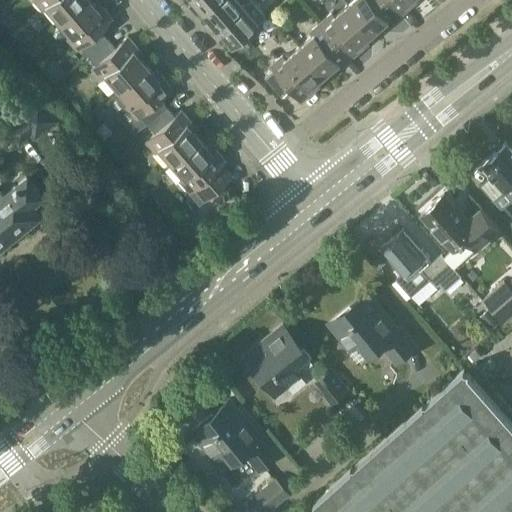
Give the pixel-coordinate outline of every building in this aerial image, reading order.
[(45,7),(57,21),(80,0),(32,0),(41,10),(45,7)] [(79,46),(87,55),(106,38),(98,29),(111,18),(101,7),(98,10),(89,0),(80,0),(57,21),(69,35),(66,38),(75,49),(79,46)] [(193,0),(204,12),(217,0),(193,0)] [(217,0),(204,12),(218,28),(250,1),(249,0),(217,0)] [(352,0),(348,4),(373,32),(387,20),(390,24),(401,15),(387,0),(352,0)] [(387,0),(401,15),(411,6),(408,2),(410,0),(387,0)] [(250,1),(218,28),(233,45),(265,18),(250,1)] [(331,12),(321,22),(352,57),(362,48),(359,45),(373,32),(348,4),(334,16),(331,12)] [(313,34),(299,46),(324,75),(338,63),(341,66),(352,57),(321,22),(310,31),(313,34)] [(104,75),(116,89),(145,64),(133,50),(136,47),(127,36),(114,47),(106,38),(87,55),(95,64),(91,67),(101,78),(104,75)] [(324,75),(299,46),(285,59),(282,55),(271,64),(274,68),(265,76),(282,95),(291,87),(302,100),(313,91),(310,87),(324,75)] [(52,79),(64,69),(58,62),(46,71),(52,79)] [(138,114),(146,123),(165,106),(157,97),(170,86),(161,75),(157,78),(145,64),(116,89),(129,103),(125,106),(134,117),(138,114)] [(34,135),(54,119),(36,97),(16,114),(19,117),(6,128),(18,142),(31,131),(34,135)] [(158,148),(170,162),(198,138),(186,124),(190,121),(180,110),(173,116),(165,106),(146,123),(154,132),(144,141),(154,152),(158,148)] [(198,138),(170,162),(182,176),(178,180),(188,191),(223,160),(214,149),(210,152),(198,138)] [(511,150),(506,142),(481,163),(505,190),(511,184),(511,150)] [(5,183),(2,180),(0,176),(0,238),(34,211),(26,201),(38,191),(21,170),(5,183)] [(484,242),(499,228),(481,208),(468,220),(444,193),(422,213),(454,249),(467,237),(477,248),(484,242)] [(381,243),(380,250),(382,251),(393,264),(393,266),(397,272),(395,273),(395,277),(412,296),(431,280),(437,286),(439,282),(445,289),(460,275),(441,254),(431,264),(401,229),(388,241),(386,240),(381,243)] [(483,298),(503,321),(511,313),(511,289),(504,280),(483,298)] [(380,343),(396,363),(416,346),(399,326),(397,328),(367,292),(330,322),(350,347),(359,339),(369,351),(380,343)] [(480,315),(491,329),(501,321),(489,307),(480,315)] [(292,363),(305,353),(282,325),(244,355),(274,392),(299,372),(292,363)] [(475,350),(469,355),(474,361),(480,355),(475,350)] [(348,388),(331,367),(315,380),(333,401),(348,388)] [(511,511),(511,422),(468,372),(469,369),(465,369),(464,368),(314,500),(325,511),(511,511)] [(241,450),(256,469),(276,453),(260,433),(257,435),(228,399),(190,430),(210,455),(220,447),(230,459),(241,450)] [(320,433),(332,447),(341,439),(330,425),(320,433)] [(291,511),(297,507),(285,494),(270,507),(272,509),(268,511),(291,511)]
